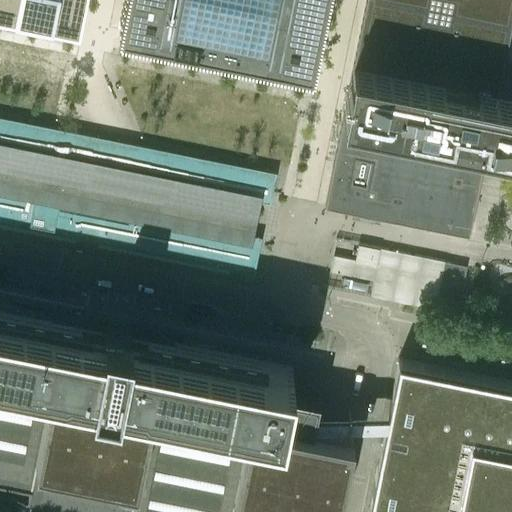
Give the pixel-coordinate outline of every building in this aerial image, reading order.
[(20,0),(77,11),(79,0),(20,0)] [(123,0),(122,6),(122,7),(122,8),(122,9),(122,10),(122,11),(122,12),(122,13),(122,14),(122,15),(122,16),(123,17),(123,18),(123,19),(124,20),(124,21),(125,21),(125,22),(126,23),(126,24),(127,25),(128,26),(129,27),(130,27),(130,28),(131,28),(131,29),(132,29),(133,29),(133,30),(134,30),(135,30),(135,31),(136,31),(137,31),(138,31),(138,32),(139,32),(287,62),(288,62),(289,62),(290,62),(291,62),(292,62),(293,62),(294,62),(295,62),(296,61),(297,61),(298,61),(299,61),(300,60),(301,60),(302,59),(303,59),(304,58),(305,57),(306,57),(306,56),(307,56),(307,55),(308,55),(308,54),(309,53),(310,52),(310,51),(311,50),(311,49),(312,48),(312,47),(312,46),(313,45),(321,0),(123,0)] [(511,95),(498,93),(511,20),(511,0),(365,0),(353,64),(344,110),(325,204),(469,234),(487,144),(511,148),(511,95)] [(270,202),(276,171),(275,171),(117,138),(115,148),(110,147),(110,146),(110,145),(110,144),(109,143),(108,142),(107,142),(107,141),(106,141),(105,141),(104,142),(103,142),(102,143),(102,144),(101,144),(101,145),(96,144),(99,135),(0,114),(0,219),(78,235),(80,223),(86,224),(86,225),(86,226),(86,227),(87,228),(87,229),(88,229),(89,230),(90,230),(91,230),(92,230),(93,230),(93,229),(94,229),(95,228),(95,227),(95,226),(102,227),(99,240),(254,271),(261,235),(236,229),(242,197),(269,202),(270,202)] [(435,308),(445,260),(380,247),(370,294),(435,308)] [(435,308),(453,312),(463,264),(445,260),(435,308)] [(336,511),(352,432),(312,424),(313,420),(315,409),(318,393),(288,387),(292,366),(144,336),(145,335),(145,334),(145,332),(145,331),(144,329),(143,328),(141,327),(140,327),(139,327),(137,327),(136,327),(134,328),(133,330),(133,331),(133,332),(133,334),(128,333),(130,321),(117,318),(103,315),(100,328),(95,327),(96,326),(96,325),(96,324),(96,322),(96,321),(95,319),(94,318),(93,318),(91,317),(90,317),(88,317),(87,318),(86,319),(85,320),(84,321),(84,323),(84,324),(0,307),(0,482),(29,488),(24,511),(336,511)] [(511,511),(511,379),(398,357),(379,449),(366,511),(511,511)]
